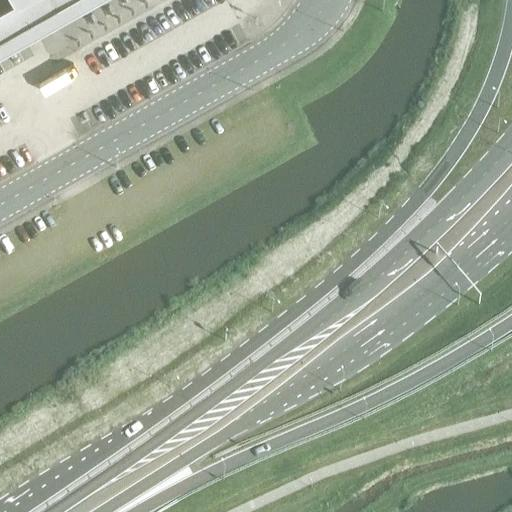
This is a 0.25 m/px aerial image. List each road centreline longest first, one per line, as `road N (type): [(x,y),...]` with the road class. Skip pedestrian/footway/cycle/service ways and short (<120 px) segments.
road 1 (trunk): [(511,14),(486,98),(425,190),(248,352),(14,511)]
road 2 (primary): [(511,148),(320,323),(53,511)]
road 3 (primary): [(104,511),(331,366),(511,220)]
road 4 (trunk): [(140,511),(396,391),(511,324)]
